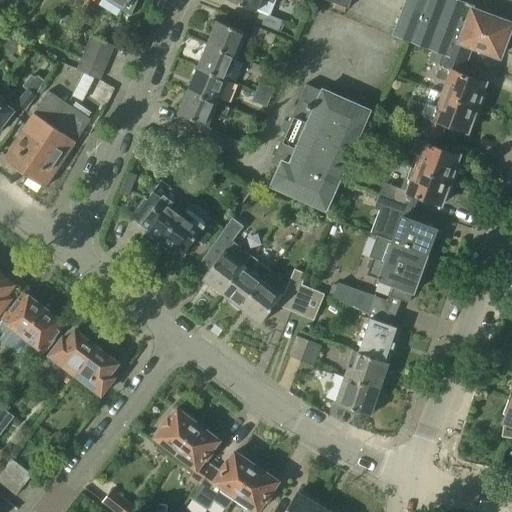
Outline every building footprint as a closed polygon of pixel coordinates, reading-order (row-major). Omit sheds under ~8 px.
[(107,0),(132,15),(137,4),(138,0),(107,0)] [(274,0),(227,0),(227,1),(257,13),(257,12),(260,13),(261,11),(269,14),(274,0)] [(511,25),(511,22),(473,8),(451,0),(409,0),(396,36),(415,43),(429,49),(434,51),(466,63),(473,45),(500,56),(508,37),(511,36),(511,33),(511,26),(511,25)] [(278,31),(283,20),(269,14),(261,11),(260,13),(256,21),(278,31)] [(218,22),(208,46),(239,58),(248,35),(218,22)] [(273,45),(277,35),(255,25),(251,36),(273,45)] [(111,57),(114,49),(115,46),(93,36),(88,48),(111,57)] [(208,46),(199,69),(229,82),(239,58),(208,46)] [(88,48),(83,59),(106,68),(111,57),(88,48)] [(434,51),(431,59),(440,63),(443,54),(434,51)] [(440,63),(434,77),(447,82),(443,93),(481,107),(487,91),(484,90),(487,81),(463,72),(466,63),(443,54),(440,63)] [(106,68),(83,59),(78,70),(101,80),(106,68)] [(199,69),(189,92),(219,104),(229,82),(199,69)] [(84,73),(72,95),(83,101),(95,78),(84,73)] [(28,89),(17,102),(25,108),(36,95),(34,94),(45,80),(38,75),(36,78),(32,75),(24,85),(28,89)] [(271,97),(275,88),(260,82),(256,91),(271,97)] [(11,98),(15,93),(3,83),(0,86),(0,127),(18,104),(11,98)] [(281,166),(272,185),(327,210),(372,110),(324,89),(323,90),(308,83),(273,162),(281,166)] [(421,127),(442,135),(446,123),(469,132),(472,121),(476,123),(481,107),(443,93),(431,88),(421,115),(425,116),(423,121),(421,127)] [(256,91),(252,100),(267,107),(271,97),(256,91)] [(35,111),(4,158),(27,173),(46,186),(77,140),(90,121),(48,92),(35,111)] [(210,128),(219,104),(189,92),(179,115),(210,128)] [(220,104),(220,105),(216,116),(226,120),(231,109),(220,104)] [(416,167),(454,181),(460,165),(457,164),(461,154),(438,145),(442,135),(421,127),(412,152),(421,155),(416,167)] [(207,138),(229,150),(234,138),(211,128),(207,138)] [(381,195),(414,207),(418,196),(442,204),(445,196),(448,197),(454,181),(416,167),(412,180),(405,177),(401,188),(385,182),(381,195)] [(124,186),(121,191),(129,195),(132,189),(138,175),(130,172),(124,186)] [(252,188),(238,178),(230,189),(245,199),(252,188)] [(146,198),(131,218),(132,219),(133,219),(141,225),(143,223),(150,228),(148,231),(152,234),(150,236),(160,243),(191,203),(162,181),(150,197),(148,199),(146,198)] [(381,209),(372,233),(377,235),(393,241),(428,253),(437,228),(410,218),(414,207),(381,195),(376,207),(381,209)] [(191,203),(160,243),(169,251),(171,248),(175,251),(177,248),(184,254),(196,237),(204,243),(219,224),(207,215),(209,213),(195,203),(194,205),(191,203)] [(308,217),(290,206),(284,215),(300,227),(308,217)] [(232,217),(196,269),(205,276),(204,278),(223,293),(252,255),(233,240),(244,226),(232,217)] [(374,257),(368,274),(379,278),(379,279),(394,284),(390,295),(409,302),(412,292),(414,292),(428,253),(393,241),(377,235),(369,255),(374,257)] [(242,308),(264,279),(271,269),(252,255),(223,293),(242,308)] [(276,304),(291,311),(303,284),(302,284),(306,274),(294,269),(284,294),(264,279),(242,308),(261,323),(276,304)] [(16,284),(0,271),(0,311),(12,297),(7,294),(16,284)] [(363,310),(369,293),(339,282),(333,296),(363,310)] [(291,311),(304,316),(315,289),(303,284),(291,311)] [(325,294),(315,289),(304,316),(314,320),(325,294)] [(25,335),(46,306),(45,305),(45,301),(38,296),(34,297),(24,290),(0,322),(9,328),(3,336),(16,346),(25,335)] [(15,348),(20,352),(28,353),(33,347),(43,354),(67,322),(58,315),(58,311),(52,306),(48,307),(46,306),(25,335),(16,346),(15,348)] [(363,340),(359,351),(390,362),(401,328),(371,317),(367,329),(363,340)] [(59,361),(77,374),(98,346),(77,330),(69,341),(64,337),(44,363),(52,370),(59,361)] [(302,360),(309,340),(297,335),(289,355),(302,360)] [(309,340),(302,360),(315,365),(323,345),(309,340)] [(119,362),(98,346),(77,374),(93,386),(86,396),(96,403),(116,376),(111,373),(119,362)] [(346,376),(380,388),(390,362),(359,351),(354,367),(349,365),(346,376)] [(21,374),(27,378),(28,379),(35,369),(28,364),(21,374)] [(371,415),(380,388),(346,376),(336,403),(371,415)] [(511,399),(509,399),(505,410),(509,411),(504,422),(503,436),(511,437),(511,399)] [(4,408),(0,412),(0,435),(15,416),(4,408)] [(156,437),(154,441),(175,457),(178,453),(201,422),(190,414),(189,416),(178,408),(165,426),(162,424),(155,434),(157,435),(156,437)] [(211,430),(201,422),(178,453),(197,468),(189,479),(199,487),(213,465),(205,459),(219,439),(210,432),(211,430)] [(199,487),(192,497),(208,509),(215,500),(228,509),(237,496),(258,464),(248,456),(246,459),(236,451),(222,471),(213,465),(199,487)] [(4,468),(24,485),(32,475),(12,458),(4,468)] [(255,511),(256,510),(258,511),(279,481),(268,473),(269,472),(258,464),(237,496),(248,504),(242,511),(255,511)] [(0,473),(0,480),(17,495),(24,485),(4,468),(0,473)] [(116,511),(131,511),(136,507),(113,489),(103,501),(116,511)] [(316,511),(320,506),(308,499),(311,495),(300,489),(286,511),(316,511)]
